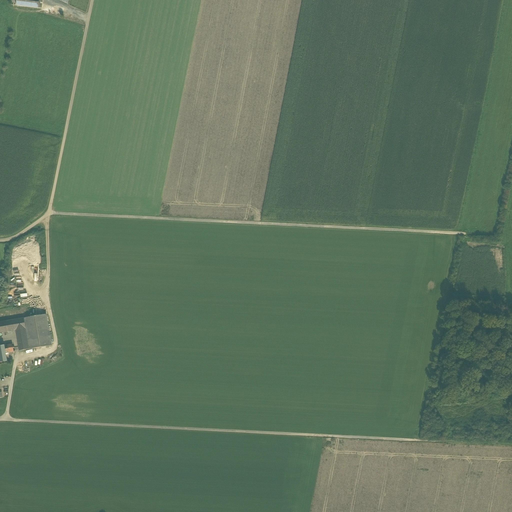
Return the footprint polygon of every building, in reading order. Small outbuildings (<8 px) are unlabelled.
[(16,0),(16,5),(42,9),(42,0),(16,0)] [(48,314),(23,318),(25,329),(29,349),(53,345),(48,314)] [(0,333),(15,331),(25,329),(23,318),(6,321),(0,322),(0,333)] [(29,349),(25,329),(15,331),(19,351),(29,349)] [(0,362),(4,362),(3,361),(6,361),(5,354),(9,353),(7,346),(4,346),(5,352),(0,352),(0,362)]
